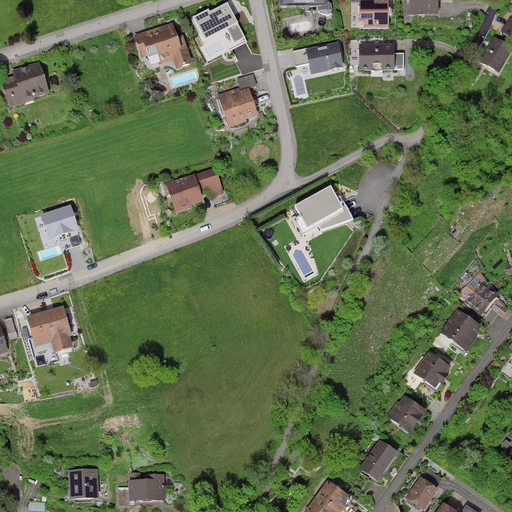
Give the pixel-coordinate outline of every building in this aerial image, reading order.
[(280,0),(281,5),(303,6),(302,12),(318,12),(321,14),(324,15),(328,15),(332,15),(330,1),(329,1),(328,0),(280,0)] [(359,0),(360,2),(360,14),(358,14),(358,24),(365,24),(365,25),(388,25),(388,0),(359,0)] [(405,0),(406,14),(439,14),(438,0),(453,0),(405,0)] [(208,8),(192,17),(205,41),(227,30),(234,43),(245,37),(227,2),(210,11),(208,8)] [(511,19),(510,17),(501,31),(511,37),(511,19)] [(178,36),(173,21),(133,35),(141,58),(148,56),(151,65),(161,61),(161,63),(173,59),(177,68),(192,62),(183,34),(178,36)] [(511,50),(511,46),(493,36),(479,61),(499,73),(511,50)] [(338,41),(292,51),(295,66),(309,63),(311,74),(344,67),(338,41)] [(394,43),(359,43),(359,70),(404,70),(404,52),(394,52),(394,43)] [(39,61),(12,70),(13,75),(0,80),(9,107),(35,99),(34,97),(49,92),(39,61)] [(253,74),(237,79),(240,89),(256,84),(253,74)] [(239,88),(218,95),(229,127),(247,121),(246,119),(258,115),(249,88),(240,91),(239,88)] [(195,174),(174,180),(173,178),(163,181),(165,185),(167,185),(176,212),(192,207),(191,204),(204,200),(202,195),(210,192),(211,197),(224,193),(216,168),(195,174)] [(337,197),(331,185),(294,205),(299,215),(297,216),(298,219),(295,220),(303,235),(319,226),(321,230),(354,218),(340,195),(337,197)] [(71,204),(41,214),(49,239),(79,229),(71,204)] [(499,295),(487,285),(488,283),(480,272),(457,294),(465,300),(464,302),(475,310),(482,315),(484,313),(486,315),(491,308),(499,299),(497,297),(499,295)] [(511,301),(511,282),(503,295),(511,301)] [(499,299),(491,308),(499,314),(502,317),(508,310),(503,302),(499,299)] [(63,306),(26,316),(35,347),(51,342),(54,352),(73,347),(70,336),(72,336),(63,306)] [(482,315),(475,310),(471,314),(487,327),(489,325),(490,325),(499,314),(491,308),(486,315),(484,313),(482,315)] [(481,326),(457,310),(441,332),(453,340),(451,344),(462,352),(467,351),(477,336),(475,335),(481,326)] [(12,318),(4,320),(9,338),(17,335),(12,318)] [(0,322),(0,354),(8,352),(0,323),(0,322)] [(451,366),(429,351),(414,373),(425,381),(424,383),(436,392),(449,374),(447,373),(451,366)] [(498,369),(503,362),(496,357),(491,364),(498,369)] [(427,410),(434,399),(426,393),(419,404),(427,410)] [(426,410),(405,395),(399,402),(398,401),(387,416),(410,433),(426,410)] [(398,451),(379,439),(359,468),(378,481),(398,451)] [(98,468),(68,469),(69,500),(99,499),(99,492),(103,492),(103,484),(98,484),(98,468)] [(438,486),(443,479),(428,469),(423,476),(438,486)] [(165,500),(165,474),(145,475),(145,479),(141,479),(141,473),(131,473),(131,479),(128,479),(128,487),(118,487),(118,507),(130,507),(130,505),(135,505),(135,501),(165,500)] [(438,489),(420,476),(405,498),(423,511),(438,489)] [(349,495),(327,479),(305,511),(340,511),(346,504),(346,500),(349,495)] [(458,511),(443,501),(436,511),(458,511)] [(45,503),(30,502),(28,505),(29,510),(44,511),(45,503)]
